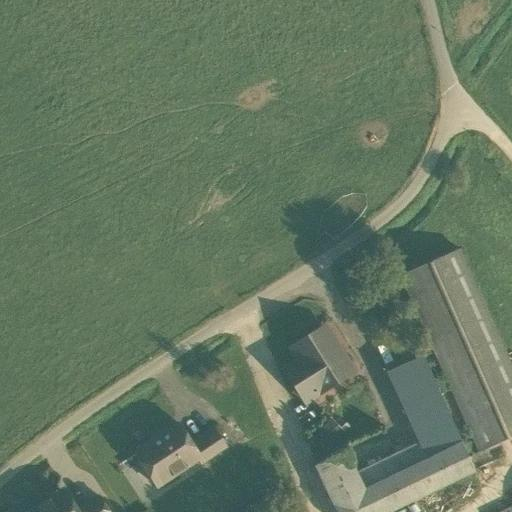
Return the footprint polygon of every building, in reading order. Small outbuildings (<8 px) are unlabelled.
[(400,276),(479,453),(511,437),(511,370),(498,338),(458,249),(400,276)] [(287,370),(305,400),(350,372),(323,330),(294,349),(302,361),(287,370)] [(387,373),(420,443),(428,459),(392,476),(405,505),(474,472),(452,423),(422,357),(387,373)] [(312,436),(325,450),(345,431),(332,417),(312,436)] [(134,454),(156,487),(197,459),(198,459),(189,445),(192,443),(191,442),(179,425),(134,454)] [(197,459),(200,464),(226,447),(213,427),(191,442),(192,443),(189,445),(198,459),(197,459)] [(364,490),(392,476),(428,459),(420,443),(356,473),(364,490)] [(336,511),(390,511),(405,505),(392,476),(364,490),(356,473),(345,451),(314,466),(336,511)] [(62,492),(52,498),(61,511),(62,511),(69,511),(74,509),(62,492)] [(109,511),(100,497),(76,511),(109,511)] [(75,511),(74,509),(69,511),(62,511),(61,511),(52,498),(30,511),(75,511)]
